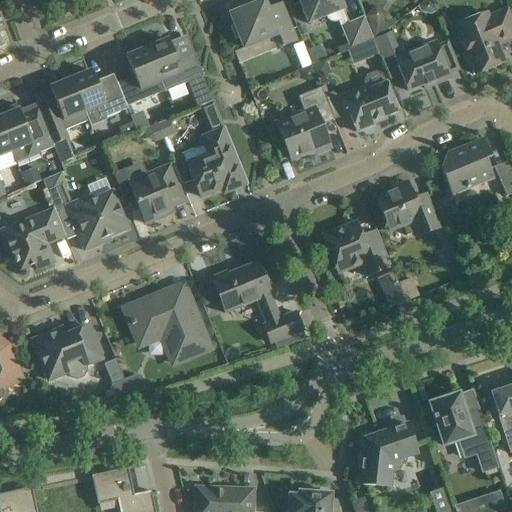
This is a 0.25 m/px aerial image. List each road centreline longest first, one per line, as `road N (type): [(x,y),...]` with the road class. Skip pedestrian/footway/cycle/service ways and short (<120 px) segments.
road 1 (residential): [(279,206),(35,306),(14,306),(0,295)]
road 2 (residential): [(511,116),(479,111),(436,129),(419,148),(279,206)]
road 3 (unclassified): [(338,370),(511,313)]
road 4 (residential): [(338,370),(279,206)]
road 5 (unclassified): [(0,460),(149,430)]
road 6 (residential): [(40,55),(174,0)]
road 7 (unclassified): [(235,430),(260,439),(305,432),(329,378)]
